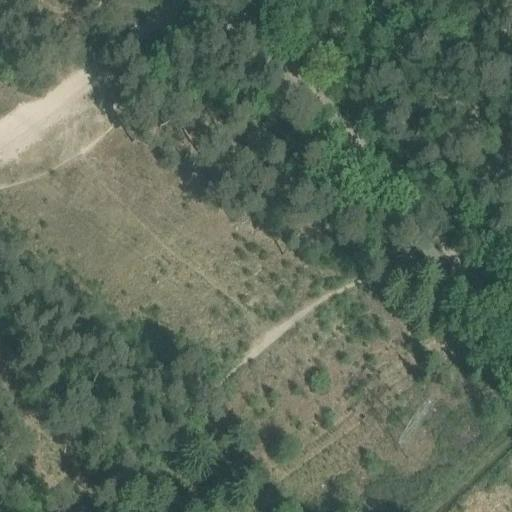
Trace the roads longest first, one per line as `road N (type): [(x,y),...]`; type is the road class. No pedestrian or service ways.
road 1 (track): [(511,330),(204,0)]
road 2 (track): [(0,143),(189,4)]
